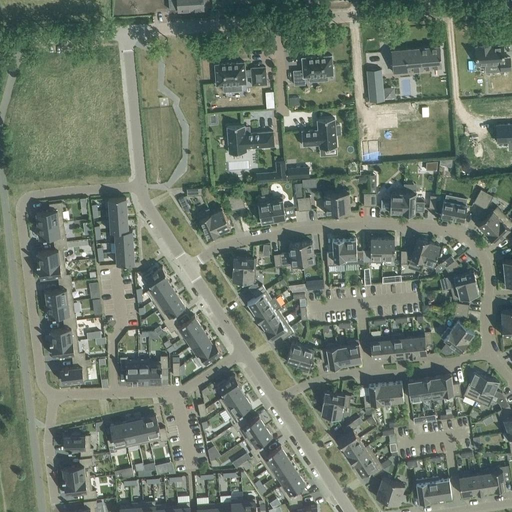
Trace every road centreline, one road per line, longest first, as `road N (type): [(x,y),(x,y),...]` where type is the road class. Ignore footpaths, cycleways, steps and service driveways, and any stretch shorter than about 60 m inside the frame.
road 1 (residential): [(188,267),(242,241),(320,228),(452,232),(487,266),(488,356)]
road 2 (residential): [(143,186),(36,196),(21,206),(39,377),(53,393)]
road 3 (residential): [(511,6),(276,21)]
road 4 (residential): [(276,402),(350,373),(488,356)]
road 5 (residential): [(53,393),(183,391),(244,353)]
road 6 (unclassified): [(128,31),(143,186)]
road 7 (residential): [(276,21),(128,31)]
road 8 (unclassified): [(276,402),(349,511)]
road 9 (residential): [(128,31),(0,42)]
